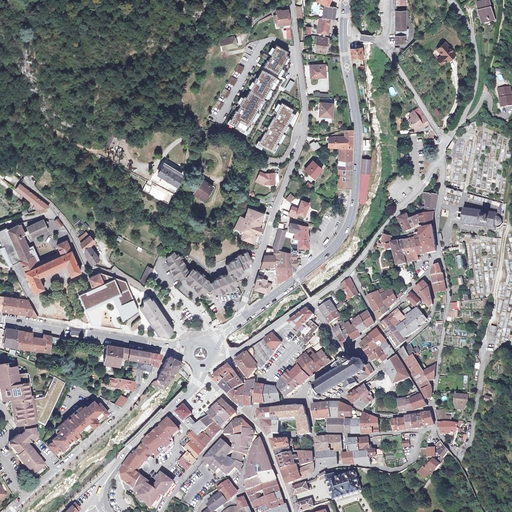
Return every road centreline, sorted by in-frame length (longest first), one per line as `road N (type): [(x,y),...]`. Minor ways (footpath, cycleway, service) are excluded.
road 1 (secondary): [(237,320),(326,254),(348,225),(358,132),(343,35)]
road 2 (residential): [(166,347),(127,406),(10,511)]
road 3 (residential): [(304,117),(237,320)]
road 4 (track): [(511,159),(486,330)]
road 5 (secondary): [(166,347),(0,318)]
road 6 (unclassified): [(450,0),(465,22),(476,69),(468,107),(440,147)]
road 7 (residential): [(29,187),(66,224),(90,266),(143,289)]
road 8 (residential): [(440,259),(447,303),(431,408)]
road 9 (residential): [(349,271),(425,181),(436,156)]
road 10 (residential): [(304,117),(280,162),(261,161),(227,134),(196,136)]
road 11 (residential): [(317,473),(342,465),(397,470),(413,458),(422,429)]
road 12 (residential): [(298,51),(276,40),(258,48),(217,125)]
road 13 (residential): [(460,458),(486,330)]
